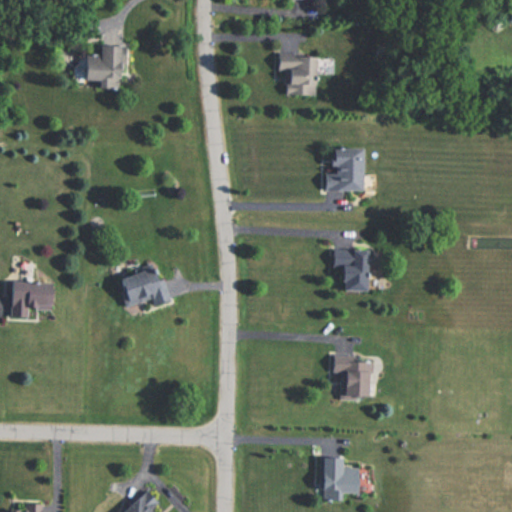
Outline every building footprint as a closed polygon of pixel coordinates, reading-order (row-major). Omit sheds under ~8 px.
[(92,53),(75,53),(74,80),(92,80),(92,87),(112,87),(112,44),(92,44),(92,53)] [(281,94),(313,95),(314,55),(272,55),(272,73),(278,73),(278,79),(281,79),(281,94)] [(321,190),(355,190),(355,148),(321,148),(321,190)] [(330,290),(361,290),(361,248),(330,248),(330,290)] [(149,305),(165,300),(154,264),(112,276),(121,306),(147,298),(149,305)] [(48,281),(2,280),(2,320),(37,320),(37,310),(48,310),(48,281)] [(327,363),(327,383),(335,383),(335,396),(360,396),(360,375),(348,375),(348,363),(327,363)] [(336,500),(336,494),(352,493),(352,467),(339,467),(339,456),(313,457),(314,500),(336,500)] [(158,511),(140,491),(115,511),(158,511)] [(37,511),(37,502),(17,502),(17,509),(1,509),(1,511),(37,511)]
